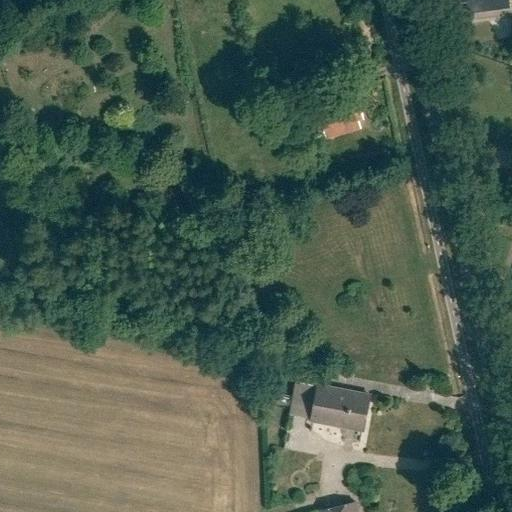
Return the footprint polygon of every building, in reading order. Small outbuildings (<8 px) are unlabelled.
[(509,0),(458,0),(459,4),(467,3),(469,16),(511,10),(509,0)] [(350,94),(314,105),(324,137),(359,127),(356,117),(363,115),(358,99),(352,100),(350,94)] [(298,114),(294,100),(265,111),(269,124),(298,114)] [(311,418),(310,422),(364,431),(371,394),(296,382),(294,395),(270,392),(269,403),(292,407),(290,415),(311,418)] [(358,511),(356,502),(322,511),(321,511),(358,511)]
